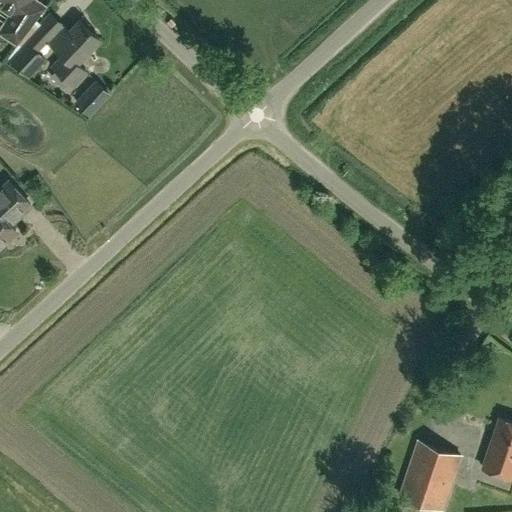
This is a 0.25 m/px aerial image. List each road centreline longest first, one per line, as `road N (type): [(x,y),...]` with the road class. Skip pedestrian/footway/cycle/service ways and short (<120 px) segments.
road 1 (unclassified): [(0,347),(256,115)]
road 2 (unclassified): [(511,324),(256,115)]
road 3 (unclassified): [(256,115),(389,0)]
road 4 (unclassified): [(256,115),(126,0)]
